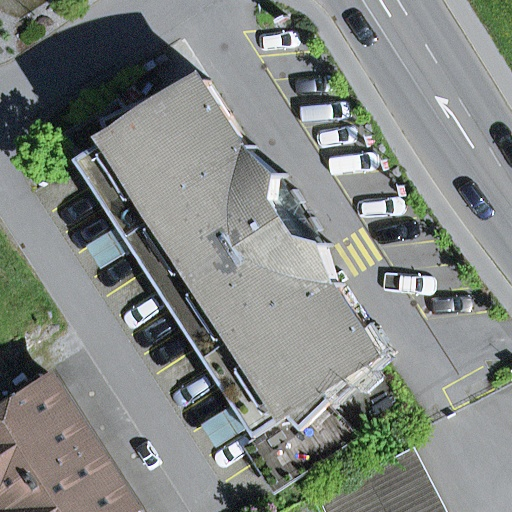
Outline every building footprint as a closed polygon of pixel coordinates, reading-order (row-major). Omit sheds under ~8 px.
[(295,417),(309,432),(336,406),(388,358),(343,289),(328,247),(309,241),(296,221),(283,200),(285,180),(255,151),(209,80),(130,112),(123,100),(67,136),(125,226),(132,237),(139,248),(239,404),(254,427),(261,439),(295,417)] [(328,247),(333,244),(290,177),(285,180),(283,200),(296,221),(309,241),(328,247)] [(105,270),(139,248),(132,237),(125,226),(91,247),(105,270)] [(142,511),(60,384),(52,389),(92,451),(130,511),(142,511)] [(92,451),(52,389),(0,422),(0,501),(4,508),(92,451)] [(220,449),(254,427),(239,404),(205,426),(220,449)] [(248,448),(279,496),(368,438),(336,406),(309,432),(295,417),(261,439),(248,448)] [(327,511),(450,511),(418,449),(320,498),(327,511)] [(6,511),(130,511),(92,451),(4,508),(6,511)]
